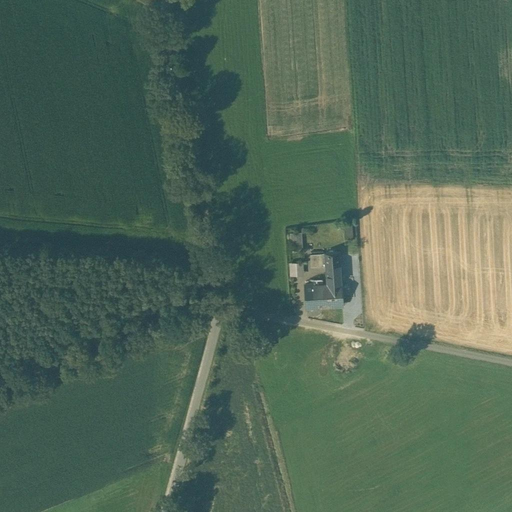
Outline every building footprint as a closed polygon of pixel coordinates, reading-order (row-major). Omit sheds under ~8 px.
[(344,237),(352,236),(352,223),(343,223),(344,237)] [(301,230),(289,231),(290,248),(302,247),(301,230)] [(328,265),(330,282),(305,284),(306,307),(317,306),(317,305),(341,303),(341,305),(342,305),(340,281),(338,264),(339,264),(338,252),(310,254),(310,267),(328,265)] [(289,273),(303,272),(303,259),(288,260),(289,273)] [(268,329),(251,334),(255,351),(273,347),(268,329)]
